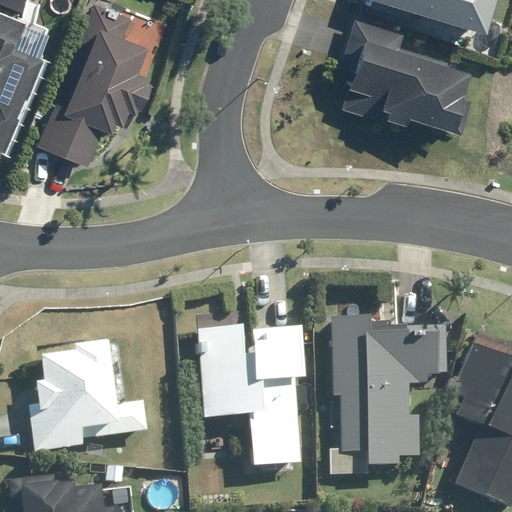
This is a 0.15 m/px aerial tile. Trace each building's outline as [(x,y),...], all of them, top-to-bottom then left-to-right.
[(0,0),(0,4),(21,13),(26,0),(0,0)] [(373,0),(398,8),(465,32),(468,24),(476,0),(373,0)] [(0,151),(1,152),(2,149),(14,119),(24,94),(38,61),(10,51),(21,24),(0,15),(0,151)] [(92,164),(105,130),(115,133),(119,125),(125,127),(128,119),(131,112),(138,115),(149,84),(148,84),(135,79),(136,75),(143,54),(126,47),(134,27),(105,16),(67,111),(62,109),(48,148),(92,164)] [(466,69),(400,48),(403,37),(347,20),(331,70),(347,75),(336,108),(375,121),(378,113),(407,123),(409,114),(457,129),(468,94),(459,91),(466,69)] [(396,420),(395,383),(413,383),(413,375),(423,375),(423,372),(434,372),(434,329),(381,330),(381,326),(361,326),(333,327),(333,395),(340,395),(341,450),(363,450),(363,465),(386,464),(386,456),(406,456),(406,424),(405,420),(396,420)] [(204,415),(246,412),(247,461),(290,461),(288,380),(302,379),(299,332),(258,334),(258,346),(247,347),(247,350),(247,360),(234,361),(232,332),(199,335),(204,415)] [(124,403),(116,340),(72,346),(73,355),(41,359),(44,380),(37,381),(40,406),(29,407),(35,454),(78,448),(78,444),(145,435),(141,401),(124,403)] [(453,383),(457,386),(464,388),(461,397),(479,403),(471,424),(470,426),(450,480),(456,483),(508,504),(511,493),(511,362),(499,358),(497,365),(465,353),(453,383)] [(52,479),(10,481),(11,501),(19,501),(19,511),(111,511),(111,487),(53,489),(52,479)]
